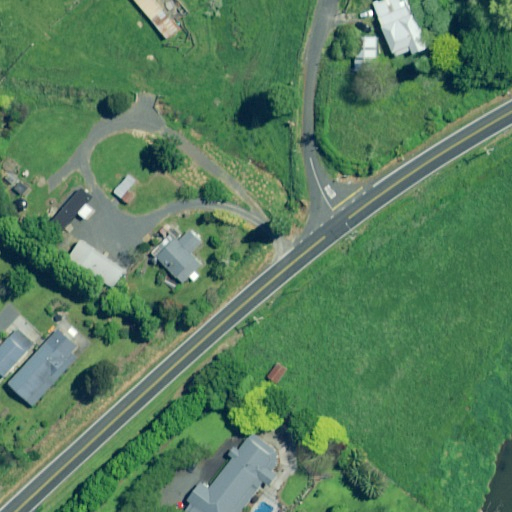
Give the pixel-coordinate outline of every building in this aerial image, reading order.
[(180,28),(155,0),(136,0),(169,38),(180,28)] [(405,0),(400,3),(398,0),(381,0),(374,3),(395,57),(412,50),(414,55),(428,49),(408,0),(405,0)] [(378,38),(358,37),(356,71),(377,72),(378,38)] [(19,181),(13,190),(26,199),(32,190),(19,181)] [(196,272),(204,263),(193,253),(200,245),(180,227),(155,255),(160,261),(185,283),(192,276),(197,281),(201,276),(196,272)] [(127,270),(81,242),(71,258),(117,286),(127,270)] [(34,345),(17,330),(0,349),(0,373),(4,377),(34,345)] [(72,364),(49,342),(10,384),(34,406),(72,364)] [(286,369),(277,363),(268,378),(277,383),(286,369)] [(279,463),(249,439),(209,490),(201,484),(188,501),(193,505),(187,511),(240,511),(264,482),(269,486),(276,476),(271,472),(279,463)]
